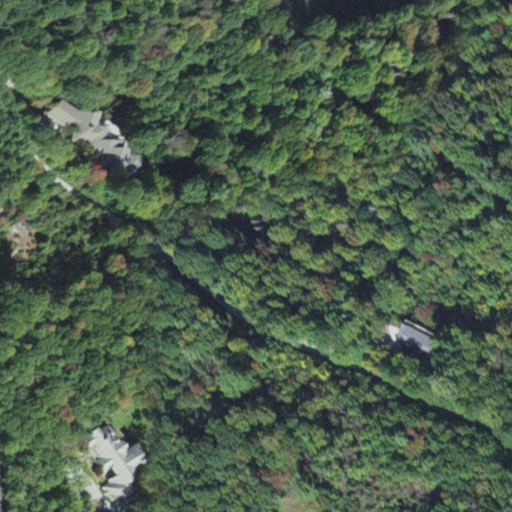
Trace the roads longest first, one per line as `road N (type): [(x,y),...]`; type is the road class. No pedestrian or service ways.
road 1 (residential): [(0,86),(38,166),(103,214),(456,423),(511,446)]
road 2 (residential): [(206,0),(511,207)]
